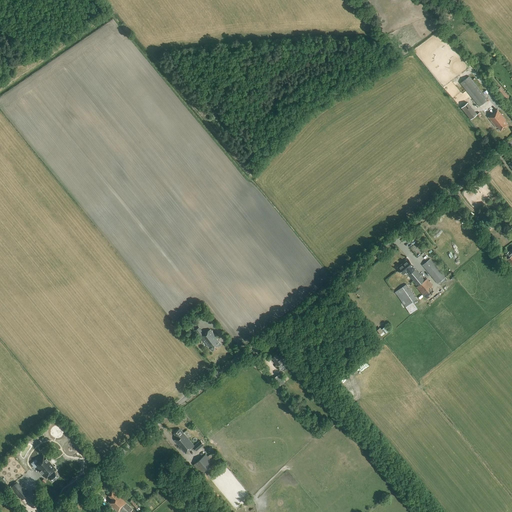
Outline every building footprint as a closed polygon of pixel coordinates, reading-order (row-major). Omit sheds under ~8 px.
[(469,76),(461,83),(479,106),(488,100),(469,76)] [(501,87),(496,91),(498,93),(499,93),(502,97),(505,101),(509,97),(501,87)] [(461,108),(470,120),(477,115),(477,114),(468,103),(461,108)] [(489,118),(488,120),(490,123),(492,122),(496,128),(497,127),(500,131),(508,124),(505,121),(506,120),(497,109),(488,117),(489,118)] [(479,113),(477,114),(477,115),(482,122),(485,120),(479,113)] [(487,133),(492,139),(498,134),(493,128),(487,133)] [(418,286),(417,287),(425,298),(432,292),(429,287),(432,285),(427,279),(425,281),(415,269),(414,271),(411,268),(413,266),(408,259),(398,268),(403,275),(408,270),(410,273),(408,275),(418,286)] [(430,259),(423,265),(438,283),(445,278),(430,259)] [(395,292),(406,307),(417,299),(406,285),(395,292)] [(361,299),(365,296),(362,291),(357,294),(361,299)] [(207,313),(202,306),(199,309),(202,313),(203,312),(204,315),(207,313)] [(211,319),(205,324),(209,328),(214,324),(211,319)] [(199,328),(196,330),(208,347),(209,346),(213,351),(221,345),(216,339),(217,339),(210,330),(204,334),(199,328)] [(284,351),(279,355),(278,353),(272,358),(275,361),(274,362),(277,366),(284,361),(289,357),(284,351)] [(289,367),(295,375),(299,372),(292,364),(289,367)] [(274,379),(277,384),(282,380),(279,375),(274,379)] [(186,453),(187,452),(193,447),(196,451),(203,445),(200,441),(194,446),(180,429),(174,434),(178,438),(175,440),(186,453)] [(208,457),(206,454),(194,465),(201,474),(214,463),(208,457)] [(52,482),(59,476),(55,471),(56,470),(44,456),(41,459),(40,458),(37,461),(36,460),(32,463),(35,467),(36,467),(46,478),(48,477),(52,482)] [(17,482),(10,488),(19,497),(25,491),(17,482)] [(129,511),(132,509),(113,491),(108,496),(112,499),(109,503),(118,511),(120,510),(122,511),(129,511)] [(129,502),(135,509),(138,507),(131,500),(129,502)]
